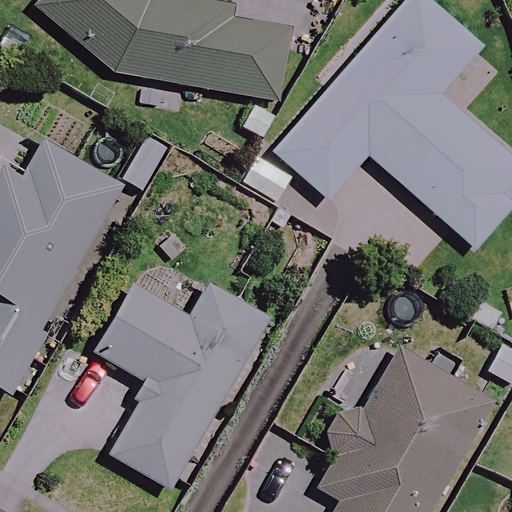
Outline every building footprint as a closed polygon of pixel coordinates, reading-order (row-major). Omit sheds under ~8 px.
[(275,104),(287,33),(174,14),(156,0),(39,0),(30,11),(110,76),(275,104)] [(479,51),(420,0),(411,0),(275,156),(327,202),(367,158),(473,252),(510,210),(497,198),(511,181),(511,154),(442,93),(479,51)] [(0,390),(10,396),(117,190),(40,150),(23,183),(1,172),(0,173),(0,390)] [(298,187),(257,160),(241,185),(282,211),(298,187)] [(266,323),(205,289),(185,325),(129,293),(94,357),(149,387),(109,459),(171,494),(266,323)] [(511,385),(511,350),(502,345),(484,375),(509,390),(511,385)] [(429,511),(488,404),(396,353),(358,422),(320,401),(298,440),(333,459),(316,490),(340,503),(335,511),(429,511)]
